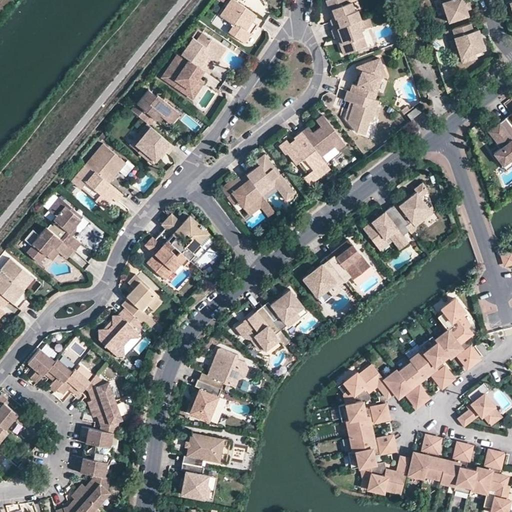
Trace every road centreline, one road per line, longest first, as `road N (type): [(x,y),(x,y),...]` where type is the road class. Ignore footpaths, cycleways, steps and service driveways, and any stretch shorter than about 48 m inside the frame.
road 1 (residential): [(147,511),(162,400),(177,355),(208,310),(261,269)]
road 2 (residential): [(261,269),(445,130)]
road 3 (residential): [(197,169),(214,170),(312,92),(319,61),(300,30)]
road 4 (residential): [(0,491),(48,479),(62,427),(59,415),(1,371)]
road 5 (residential): [(300,30),(280,37),(196,156),(197,169)]
road 6 (residential): [(501,292),(445,130)]
road 7 (residential): [(101,295),(129,236),(186,180)]
road 8 (residential): [(414,419),(511,343)]
